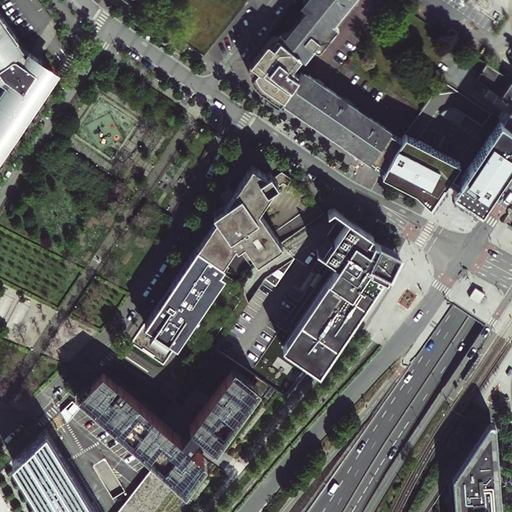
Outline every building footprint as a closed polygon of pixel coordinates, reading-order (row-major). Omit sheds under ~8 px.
[(371,162),(383,167),(391,144),(399,134),(368,113),(366,116),(354,107),(356,105),(349,100),(342,95),(324,83),(317,78),(310,74),(309,76),(303,71),(302,73),(297,79),(291,75),(296,69),(294,67),(312,44),(318,48),(319,49),(321,49),(340,26),(333,21),(342,10),(344,12),(353,0),(301,0),(301,2),(304,4),(302,6),(302,10),(301,13),(299,17),(297,21),(294,24),(292,27),(290,28),(288,30),(285,31),(282,33),(280,34),(277,36),(275,34),(273,35),(268,41),(264,47),(260,52),(255,57),(251,62),(250,61),(249,63),(248,65),(247,69),(248,72),(249,75),(250,78),(252,80),(259,84),(267,90),(262,96),(276,103),(278,101),(281,102),(281,101),(285,103),(290,106),(291,109),(292,108),(295,111),(302,115),(303,118),(304,116),(307,118),(309,120),(312,117),(315,119),(317,121),(315,124),(320,127),(327,132),(328,135),(329,134),(332,136),(339,141),(340,143),(341,142),(346,145),(351,149),(352,152),(353,150),(356,147),(361,150),(358,154),(365,158),(366,160),(369,156),(373,159),(371,162)] [(0,104),(22,118),(24,119),(25,117),(28,119),(57,77),(41,66),(44,62),(31,53),(30,56),(29,55),(31,52),(27,50),(19,45),(17,42),(19,41),(3,17),(4,17),(0,10),(0,70),(2,69),(6,74),(7,73),(11,79),(0,95),(0,104)] [(476,79),(489,88),(490,88),(500,73),(487,63),(476,79)] [(302,73),(296,69),(291,75),(297,79),(302,73)] [(501,96),(511,102),(511,80),(501,96)] [(500,118),(511,125),(511,102),(501,96),(490,88),(489,88),(484,95),(504,108),(498,116),(500,118)] [(0,159),(1,160),(6,151),(5,151),(8,146),(13,139),(18,132),(16,131),(14,130),(22,118),(0,104),(0,159)] [(366,116),(368,113),(356,105),(354,107),(366,116)] [(441,114),(459,126),(466,117),(457,110),(454,110),(451,109),(448,110),(446,110),(443,112),(441,114)] [(14,130),(16,131),(24,119),(22,118),(14,130)] [(459,162),(402,131),(399,134),(391,144),(383,167),(381,171),(411,191),(430,205),(448,178),(456,184),(453,189),(474,203),(473,204),(474,205),(474,206),(475,206),(476,206),(477,205),(480,208),(511,160),(511,125),(500,118),(460,178),(451,174),(459,162)] [(13,139),(8,146),(11,148),(14,145),(16,141),(13,139)] [(196,246),(221,263),(234,244),(236,248),(243,243),(256,261),(281,244),(257,210),(274,185),(276,183),(278,186),(283,183),(288,186),(292,179),(281,172),(273,178),(269,172),(265,175),(250,165),(231,194),(234,198),(226,203),(220,207),(212,213),(215,218),(196,246)] [(234,198),(231,194),(227,188),(219,193),(226,203),(234,198)] [(381,278),(397,256),(374,240),(373,242),(369,240),(372,234),(349,218),(344,226),(337,222),(327,236),(334,241),(324,255),(339,265),(283,346),(319,371),(358,308),(375,280),(372,277),(375,274),(381,278)] [(182,337),(205,352),(241,299),(230,292),(237,282),(224,274),(228,267),(221,263),(196,246),(169,287),(166,285),(161,293),(158,297),(161,299),(142,328),(152,334),(151,335),(161,342),(162,340),(165,343),(167,340),(176,346),(182,337)] [(485,292),(474,286),(468,295),(479,302),(485,292)] [(223,435),(260,387),(234,368),(181,433),(179,435),(104,368),(102,369),(92,378),(89,375),(75,389),(182,483),(205,458),(190,444),(199,433),(215,445),(223,435)] [(178,392),(162,386),(158,392),(173,401),(178,392)] [(83,407),(74,399),(71,402),(62,410),(69,421),(83,407)] [(497,511),(496,493),(491,421),(490,419),(490,418),(489,418),(488,418),(486,418),(485,418),(484,419),(449,473),(451,511),(497,511)] [(99,511),(96,507),(93,502),(89,495),(84,486),(79,478),(73,469),(69,461),(64,453),(58,444),(47,425),(33,438),(25,447),(18,454),(14,458),(19,466),(22,472),(27,480),(33,489),(38,497),(40,502),(44,508),(46,511),(99,511)] [(154,511),(175,486),(152,466),(116,511),(154,511)]
